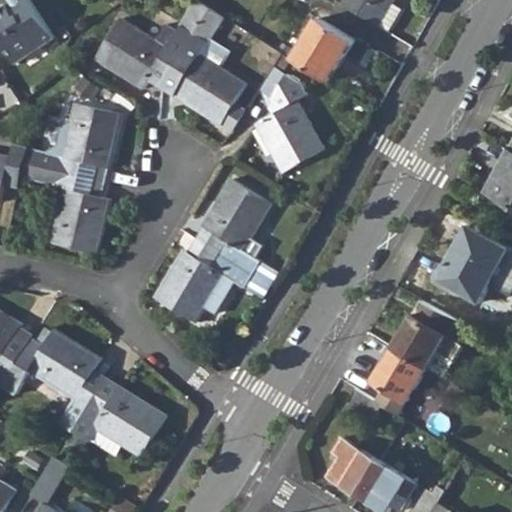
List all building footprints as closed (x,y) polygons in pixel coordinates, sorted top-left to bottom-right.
[(57,37),(31,0),(6,0),(10,5),(0,11),(0,50),(15,58),(19,64),(57,37)] [(173,74),(214,8),(200,0),(199,0),(180,31),(169,24),(158,41),(124,19),(98,60),(147,89),(151,80),(161,66),(173,74)] [(394,3),(396,0),(347,0),(345,4),(391,32),(405,10),(394,3)] [(204,55),(228,17),(214,8),(173,74),(186,82),(178,96),(225,125),(226,123),(237,130),(250,110),(238,104),(251,84),(204,55)] [(332,81),(357,42),(321,18),(299,53),(295,59),(332,81)] [(295,58),(295,59),(299,53),(285,43),(281,49),(286,53),(295,58)] [(279,64),(287,69),(295,58),(286,53),(279,64)] [(311,95),(304,82),(292,73),(292,74),(278,65),(263,89),(267,91),(276,97),(283,110),(276,114),(276,115),(260,124),(288,172),(329,148),(301,100),(311,95)] [(151,80),(165,88),(173,74),(161,66),(151,80)] [(165,88),(178,96),(186,82),(173,74),(165,88)] [(271,105),(276,114),(283,110),(276,97),(267,91),(271,105)] [(111,169),(124,114),(81,103),(77,121),(71,121),(68,122),(62,147),(50,153),(31,148),(27,163),(34,165),(82,176),(86,162),(111,169)] [(17,145),(14,157),(0,154),(0,200),(3,201),(7,184),(9,174),(24,177),(26,168),(27,163),(31,148),(17,145)] [(82,176),(108,182),(111,169),(86,162),(82,176)] [(24,177),(31,179),(34,165),(27,163),(26,168),(24,177)] [(507,166),(493,190),(511,200),(511,164),(510,168),(507,166)] [(79,191),(82,176),(34,165),(31,179),(70,188),(56,243),(101,254),(114,199),(104,197),(79,191)] [(7,184),(22,187),(24,177),(9,174),(7,184)] [(79,191),(104,197),(108,182),(82,176),(79,191)] [(254,238),(276,203),(236,179),(207,226),(229,240),(221,253),(277,286),(285,274),(258,258),(266,245),(254,238)] [(199,239),(221,253),(229,240),(207,226),(199,239)] [(511,248),(472,226),(442,280),(483,303),(493,284),(507,292),(511,283),(511,248)] [(192,251),(214,265),(221,253),(199,239),(192,251)] [(214,265),(192,251),(188,249),(159,298),(199,323),(209,307),(220,313),(239,282),(269,300),(277,286),(221,253),(214,265)] [(424,300),(396,346),(431,367),(448,377),(468,345),(450,334),(459,319),(424,300)] [(25,327),(26,324),(0,308),(0,382),(5,385),(24,355),(12,347),(25,327)] [(12,347),(24,355),(34,338),(37,333),(25,327),(12,347)] [(47,345),(36,338),(34,338),(24,355),(5,385),(20,395),(34,371),(81,400),(66,423),(79,431),(96,402),(84,394),(98,370),(105,358),(58,328),(47,345)] [(511,337),(501,331),(496,340),(511,347),(511,337)] [(396,346),(377,379),(388,387),(378,401),(386,405),(402,415),(431,367),(396,346)] [(98,370),(84,394),(96,402),(111,378),(98,370)] [(109,410),(124,386),(111,378),(96,402),(109,410)] [(124,386),(109,410),(96,402),(79,431),(92,438),(100,427),(147,457),(171,415),(124,386)] [(358,388),(349,402),(377,419),(386,405),(378,401),(358,388)] [(344,457),(331,477),(361,495),(383,459),(345,436),(336,452),(344,457)] [(383,459),(361,495),(391,511),(395,506),(403,510),(419,481),(383,459)] [(0,511),(8,511),(22,490),(0,476),(0,511)] [(430,488),(415,511),(434,511),(439,504),(448,489),(441,484),(436,491),(430,488)] [(65,511),(49,501),(41,511),(65,511)]
